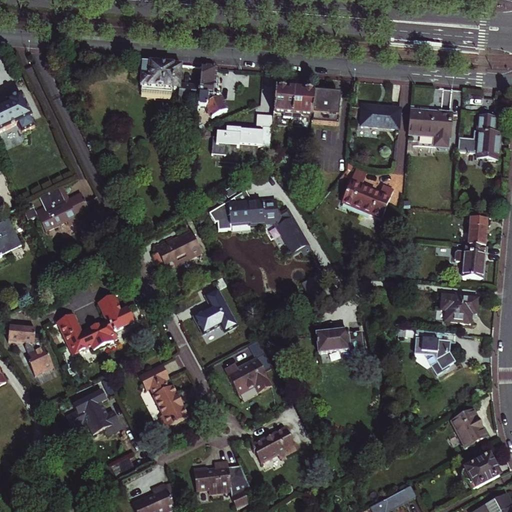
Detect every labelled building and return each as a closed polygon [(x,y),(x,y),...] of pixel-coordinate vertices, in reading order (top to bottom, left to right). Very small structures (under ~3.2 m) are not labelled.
[(183,67),(143,64),(143,66),(141,68),(140,72),(142,74),(141,88),(149,88),(148,91),(173,93),(173,90),(181,91),(180,100),(200,101),(201,87),(182,85),(183,67)] [(215,85),(217,70),(203,69),(201,87),(200,101),(199,108),(199,110),(208,111),(213,120),(228,113),(220,97),(218,96),(219,85),(215,85)] [(278,91),(275,118),(293,120),(295,92),(278,91)] [(312,121),(315,94),(295,92),(293,120),(312,121)] [(329,95),(315,94),(312,121),(312,124),(339,126),(341,103),(339,103),(340,97),(329,96),(329,95)] [(0,133),(19,125),(23,133),(36,127),(33,121),(32,119),(33,118),(23,97),(9,103),(10,106),(0,110),(0,108),(0,133)] [(46,115),(40,102),(33,105),(39,118),(46,115)] [(399,130),(401,110),(389,109),(389,110),(364,108),(362,127),(399,130)] [(449,137),(451,115),(439,114),(438,116),(411,114),(409,135),(435,138),(435,146),(447,147),(448,137),(449,137)] [(274,130),(275,118),(260,117),(259,129),(265,129),(274,130)] [(495,134),(496,119),(478,117),(477,133),(475,133),(474,141),(460,140),(458,156),(488,159),(487,161),(498,162),(500,135),(495,134)] [(228,147),(241,148),(241,146),(260,148),(272,149),(274,130),(265,129),(264,135),(256,134),(256,133),(242,132),(242,131),(228,129),(228,134),(219,134),(218,139),(215,138),(213,155),(227,157),(228,147)] [(394,192),(384,188),(381,196),(362,188),(365,182),(354,178),(343,203),(382,219),(394,192)] [(45,232),(67,222),(68,224),(71,225),(77,223),(78,220),(77,218),(84,214),(87,219),(94,222),(100,235),(111,229),(96,198),(86,203),(81,194),(69,199),(67,200),(64,195),(66,194),(62,186),(38,197),(42,205),(45,204),(46,207),(43,208),(35,211),(45,232)] [(237,196),(233,190),(226,194),(229,201),(237,196)] [(217,224),(218,233),(230,232),(230,227),(249,227),(249,225),(265,225),(266,228),(274,226),(281,237),(283,236),(295,254),(301,249),(305,255),(313,249),(303,235),(301,236),(286,214),(281,218),(276,210),(275,204),(247,207),(248,202),(246,196),(209,216),(214,225),(217,224)] [(468,247),(485,248),(487,221),(470,219),(468,247)] [(0,257),(22,247),(10,221),(0,225),(0,257)] [(179,275),(181,274),(204,262),(192,239),(179,245),(180,246),(181,249),(178,250),(178,249),(164,256),(163,255),(163,254),(157,257),(170,283),(180,278),(179,275)] [(180,246),(163,255),(164,256),(178,249),(178,250),(181,249),(180,246)] [(468,247),(464,246),(462,278),(482,280),(484,256),(487,256),(487,249),(485,248),(468,247)] [(327,280),(321,273),(307,283),(315,296),(327,289),(323,283),(327,280)] [(204,335),(222,325),(226,332),(239,325),(219,290),(206,297),(212,307),(195,317),(204,335)] [(114,298),(99,305),(107,323),(81,335),(73,317),(58,324),(73,356),(91,348),(93,353),(113,344),(112,343),(117,341),(115,337),(116,336),(114,332),(134,324),(128,310),(121,313),(114,298)] [(476,310),(477,301),(441,298),(440,312),(445,313),(444,323),(470,325),(471,310),(476,310)] [(44,350),(41,344),(41,341),(36,341),(36,339),(37,333),(10,330),(9,344),(27,346),(26,351),(32,363),(33,366),(30,367),(36,378),(54,369),(45,350),(44,350)] [(342,332),(311,335),(313,354),(356,350),(355,334),(342,335),(342,332)] [(436,335),(405,332),(405,338),(415,339),(415,341),(416,341),(415,356),(434,357),(438,364),(434,366),(440,375),(448,370),(447,368),(454,364),(448,354),(449,344),(436,343),(436,335)] [(449,342),(449,335),(437,334),(437,342),(449,342)] [(271,386),(256,358),(236,369),(234,364),(224,370),(238,395),(254,386),(258,393),(271,386)] [(145,395),(149,393),(155,404),(154,405),(162,421),(159,422),(165,434),(188,421),(172,390),(169,392),(165,385),(169,383),(162,370),(138,382),(145,395)] [(115,415),(109,419),(105,421),(98,409),(103,407),(108,404),(103,395),(74,409),(78,416),(68,421),(74,433),(83,428),(85,431),(86,430),(88,434),(91,433),(94,439),(101,435),(102,437),(107,435),(109,439),(124,432),(115,415)] [(109,419),(103,407),(98,409),(105,421),(109,419)] [(487,438),(473,412),(451,423),(465,449),(487,438)] [(297,451),(285,430),(272,437),(273,438),(266,441),(266,440),(252,448),(262,466),(279,457),(281,460),(297,451)] [(114,475),(134,466),(129,457),(110,466),(114,475)] [(472,492),(476,490),(499,478),(489,459),(462,473),(460,477),(464,483),(467,483),(472,492)] [(124,481),(129,497),(149,491),(147,485),(163,481),(159,470),(124,481)] [(250,511),(245,501),(253,497),(243,477),(231,478),(230,473),(215,474),(216,479),(209,480),(208,477),(194,479),(196,498),(209,497),(209,504),(233,502),(234,507),(233,508),(235,511),(250,511)] [(168,511),(176,509),(165,485),(153,490),(156,495),(133,505),(136,511),(168,511)] [(370,509),(371,511),(392,511),(417,499),(411,487),(370,509)] [(511,511),(511,507),(506,496),(476,511),(511,511)]
